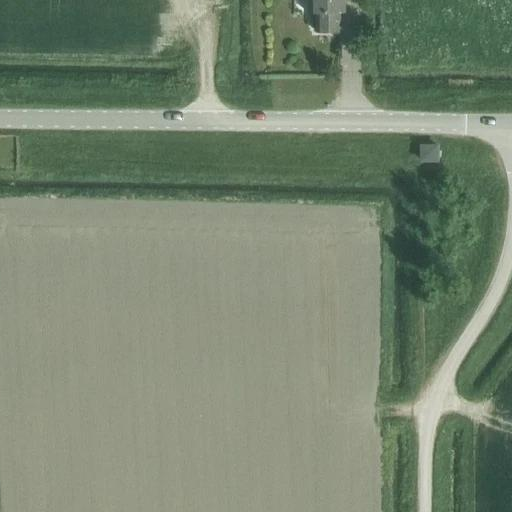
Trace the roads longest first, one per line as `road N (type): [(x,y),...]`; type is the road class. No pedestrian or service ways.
road 1 (tertiary): [(0,119),(511,125)]
road 2 (unclassified): [(425,511),(426,414),(494,296),(511,238)]
